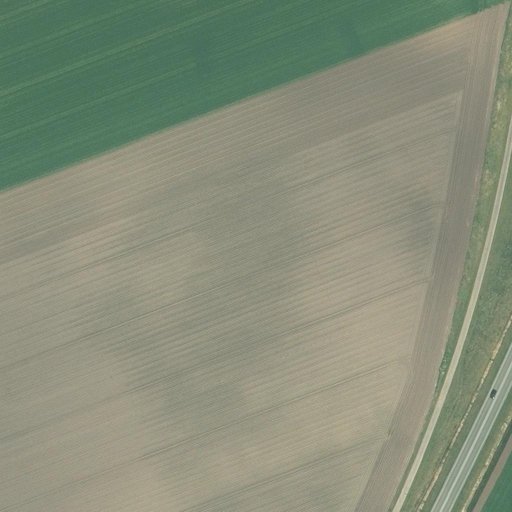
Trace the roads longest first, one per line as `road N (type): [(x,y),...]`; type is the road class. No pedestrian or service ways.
road 1 (unclassified): [(395,511),(469,313),(511,127)]
road 2 (trunk): [(440,511),(511,364)]
